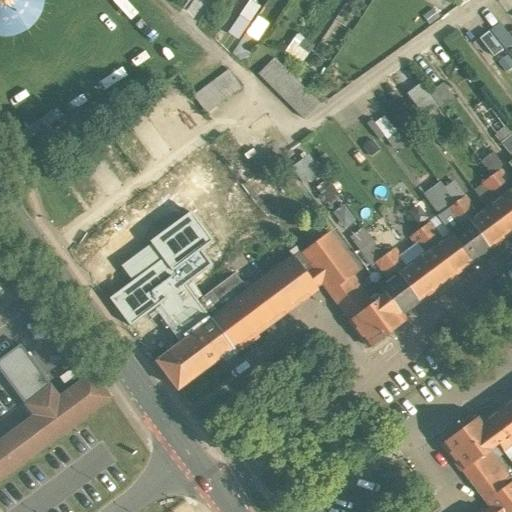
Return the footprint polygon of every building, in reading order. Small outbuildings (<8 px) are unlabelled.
[(488,32),(478,40),(492,58),(502,50),(488,32)] [(319,104),(273,59),(257,75),(302,120),(319,104)] [(227,71),(192,97),(205,114),(240,89),(227,71)] [(454,96),(444,82),(431,92),(423,82),(409,93),(427,117),(454,96)] [(385,115),(375,122),(394,147),(404,140),(385,115)] [(310,153),(292,165),(311,191),(328,179),(310,153)] [(499,170),(490,177),(497,187),(502,184),(507,180),(499,170)] [(490,177),(480,184),(488,194),(493,190),(497,187),(490,177)] [(511,230),(511,206),(504,195),(486,208),(505,235),(511,230)] [(464,196),(454,203),(462,213),(466,210),(471,206),(464,196)] [(454,203),(444,210),(452,220),(457,217),(462,213),(454,203)] [(505,235),(486,208),(468,222),(488,248),(505,235)] [(201,251),(213,242),(190,212),(149,242),(155,251),(132,268),(138,277),(109,299),(130,327),(158,306),(183,341),(211,321),(185,286),(212,266),(201,251)] [(428,222),(419,229),(426,240),(431,236),(436,232),(428,222)] [(468,222),(450,235),(470,261),(488,248),(468,222)] [(419,229),(409,237),(416,247),(422,243),(426,240),(419,229)] [(356,271),(329,233),(294,259),(315,287),(320,283),(347,320),(366,306),(346,278),(356,271)] [(450,235),(433,248),(452,274),(470,261),(450,235)] [(433,248),(414,262),(434,288),(452,274),(433,248)] [(393,249),(383,256),(391,266),(395,263),(400,259),(393,249)] [(383,256),(373,263),(381,273),(387,269),(391,266),(383,256)] [(294,259),(265,280),(286,308),(289,306),(293,306),(300,301),(301,297),(315,287),(294,259)] [(434,288),(414,262),(397,275),(416,301),(434,288)] [(397,275),(379,288),(383,294),(398,314),(416,301),(397,275)] [(265,280),(211,321),(232,349),(237,344),(241,349),(256,337),(253,333),(273,318),(276,319),(283,313),(284,310),(286,308),(265,280)] [(398,314),(383,294),(366,306),(386,334),(403,321),(398,314)] [(366,306),(347,320),(368,348),(386,334),(366,306)] [(211,321),(183,341),(205,369),(220,358),(223,362),(235,353),(232,349),(211,321)] [(176,390),(205,369),(183,341),(155,361),(176,390)] [(0,370),(34,416),(0,441),(0,472),(104,395),(90,375),(57,400),(18,347),(0,360),(0,370)] [(511,400),(499,410),(511,427),(511,400)] [(511,427),(499,410),(481,423),(496,444),(500,450),(511,441),(511,427)] [(481,423),(476,417),(459,430),(479,457),(487,451),(496,444),(481,423)] [(459,430),(440,444),(460,471),(479,457),(459,430)] [(508,478),(487,451),(479,457),(460,471),(488,508),(482,511),(511,511),(511,500),(500,484),(508,478)] [(511,477),(511,476),(508,478),(500,484),(511,500),(511,477)]
